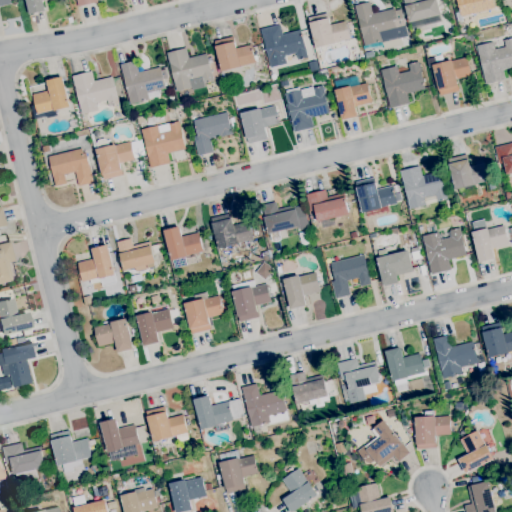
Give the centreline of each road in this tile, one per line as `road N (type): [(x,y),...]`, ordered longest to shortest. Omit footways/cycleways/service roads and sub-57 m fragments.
road 1 (residential): [(0,415),(511,290)]
road 2 (residential): [(40,232),(511,114)]
road 3 (residential): [(0,72),(81,395)]
road 4 (residential): [(0,52),(243,0)]
